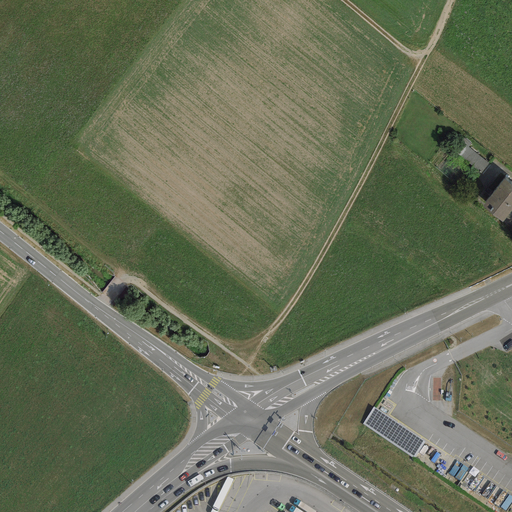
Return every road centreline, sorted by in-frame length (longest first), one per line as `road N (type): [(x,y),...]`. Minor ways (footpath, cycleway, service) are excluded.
road 1 (track): [(97,308),(128,277),(218,340),(261,341),(288,311),(419,63)]
road 2 (tertiary): [(0,231),(200,382)]
road 3 (secondary): [(493,293),(318,378)]
road 4 (track): [(450,0),(419,63),(343,0)]
road 5 (trunk): [(164,485),(237,464),(312,464)]
